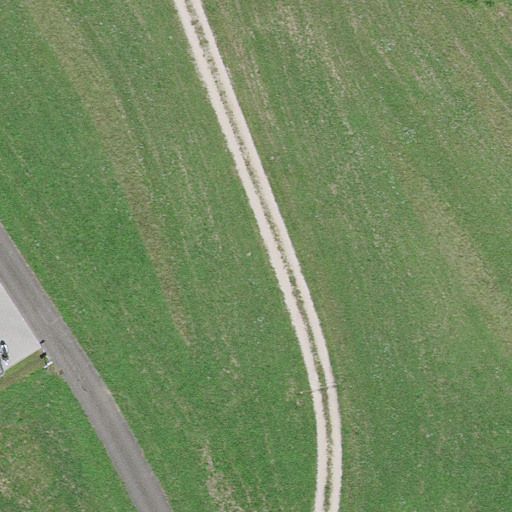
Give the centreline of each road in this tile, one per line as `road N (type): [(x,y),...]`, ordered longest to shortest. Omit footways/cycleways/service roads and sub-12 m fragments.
road 1 (track): [(326,511),(330,413),(312,340),(178,0)]
road 2 (residential): [(157,511),(0,251)]
